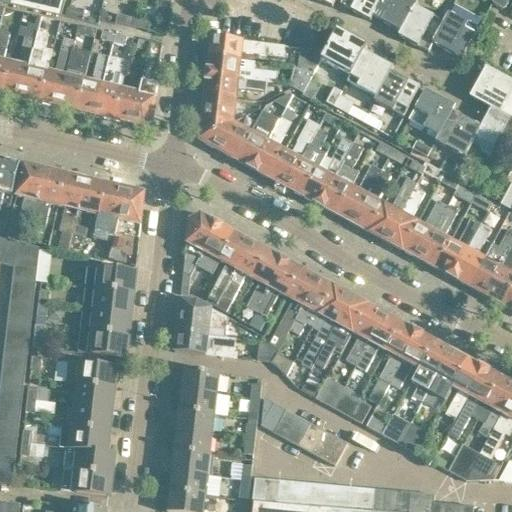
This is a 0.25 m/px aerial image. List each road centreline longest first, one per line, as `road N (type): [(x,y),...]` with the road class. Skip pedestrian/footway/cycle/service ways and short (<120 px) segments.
road 1 (residential): [(171,166),(194,171),(346,263),(511,346)]
road 2 (residential): [(126,511),(171,166)]
road 3 (residential): [(0,129),(171,166)]
road 4 (residential): [(191,0),(171,166)]
